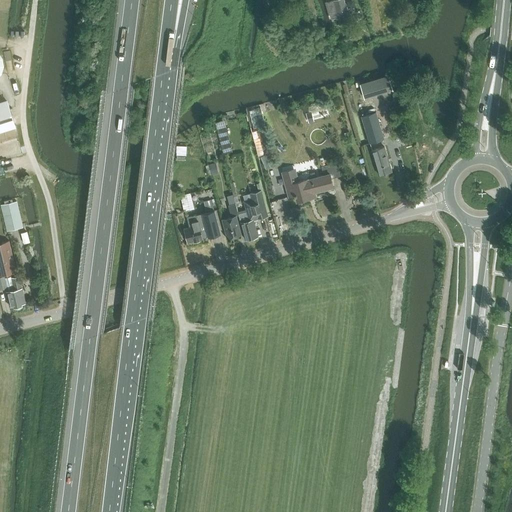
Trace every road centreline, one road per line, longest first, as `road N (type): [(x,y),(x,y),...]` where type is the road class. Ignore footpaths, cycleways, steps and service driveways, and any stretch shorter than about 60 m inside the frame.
road 1 (motorway): [(133,0),(67,511)]
road 2 (motorway): [(109,511),(163,73)]
road 3 (track): [(66,312),(49,203),(23,119),(35,0)]
road 4 (tertiary): [(171,281),(449,196)]
road 5 (primary): [(445,511),(479,224)]
road 6 (unclassified): [(477,511),(511,274)]
road 7 (unclassified): [(171,281),(184,335),(160,511)]
road 8 (tertiary): [(0,330),(171,281)]
road 9 (primary): [(484,160),(504,0)]
road 10 (track): [(416,71),(428,190)]
